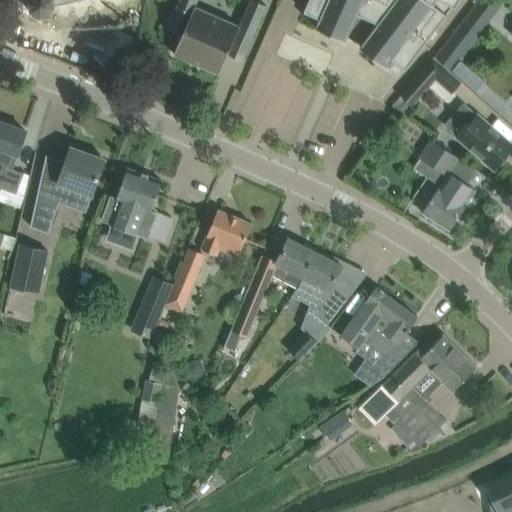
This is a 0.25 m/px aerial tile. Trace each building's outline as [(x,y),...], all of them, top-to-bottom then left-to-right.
[(30,0),(29,3),(31,13),(39,18),(49,16),(54,7),(54,6),(80,0),(30,0)] [(242,61),(250,42),(267,5),(254,0),(251,0),(241,26),(196,7),(198,0),(179,0),(168,28),(182,34),(174,54),(219,74),(227,54),(242,61)] [(308,0),(304,11),(320,18),(316,27),(346,41),(350,31),(366,38),(360,47),(386,67),(392,59),(405,69),(453,6),(455,8),(458,0),(308,0)] [(451,69),(471,44),(455,32),(436,57),(451,69)] [(434,58),(400,96),(400,97),(411,107),(435,80),(451,94),(462,82),(435,59),(434,58)] [(457,140),(493,171),(511,150),(511,143),(480,115),(479,115),(470,107),(462,115),(472,123),(457,140)] [(0,165),(2,166),(12,170),(18,155),(19,150),(26,131),(0,122),(0,165)] [(449,173),(459,157),(432,139),(426,149),(420,158),(447,175),(422,212),(449,230),(475,189),(449,173)] [(100,158),(101,155),(88,150),(87,153),(71,147),(65,162),(46,156),(30,226),(48,233),(61,195),(72,199),(75,189),(92,195),(105,160),(100,158)] [(0,172),(0,188),(7,191),(3,204),(19,209),(23,196),(17,193),(24,174),(12,170),(2,166),(0,172)] [(110,197),(101,221),(111,225),(110,227),(137,236),(138,235),(147,238),(157,214),(150,212),(162,180),(127,168),(120,187),(116,199),(110,197)] [(240,251),(244,242),(251,224),(218,210),(201,249),(215,255),(221,243),(240,251)] [(0,247),(12,251),(16,239),(0,233),(0,247)] [(262,255),(224,347),(235,351),(242,335),(246,336),(272,275),(296,287),(315,251),(289,238),(277,262),(262,255)] [(47,251),(20,245),(11,287),(38,293),(47,251)] [(191,293),(205,257),(189,250),(174,286),(172,285),(163,306),(181,314),(191,293)] [(297,288),(292,295),(310,304),(319,308),(315,316),(326,324),(352,291),(334,281),(342,265),(315,251),(296,287),(297,288)] [(154,278),(132,331),(149,338),(155,325),(163,306),(172,285),(154,278)] [(365,302),(341,335),(358,348),(356,351),(366,359),(355,374),(371,386),(384,376),(370,367),(377,357),(384,362),(392,350),(393,351),(398,343),(408,330),(417,317),(386,294),(387,292),(379,287),(378,288),(376,287),(365,302)] [(306,331),(289,349),(300,359),(324,335),(319,330),(316,334),(313,331),(309,334),(306,331)] [(415,352),(382,385),(358,409),(375,425),(384,416),(393,425),(390,428),(411,449),(421,440),(424,443),(426,441),(428,443),(454,431),(412,387),(430,369),(452,391),(476,367),(444,334),(430,348),(426,343),(416,353),(415,352)] [(377,357),(370,367),(384,376),(402,357),(393,351),(392,350),(384,362),(377,357)] [(205,368),(202,361),(196,359),(189,361),(186,368),(189,374),(196,376),(202,374),(205,368)] [(162,385),(160,384),(164,363),(153,361),(148,382),(145,381),(141,400),(159,404),(162,385)] [(164,385),(157,425),(171,428),(178,387),(164,385)] [(222,402),(216,410),(231,424),(238,417),(222,402)] [(342,411),(319,427),(330,441),(353,425),(342,411)] [(238,417),(231,424),(244,436),(251,429),(238,417)] [(511,511),(511,474),(491,484),(504,511),(511,511)]
